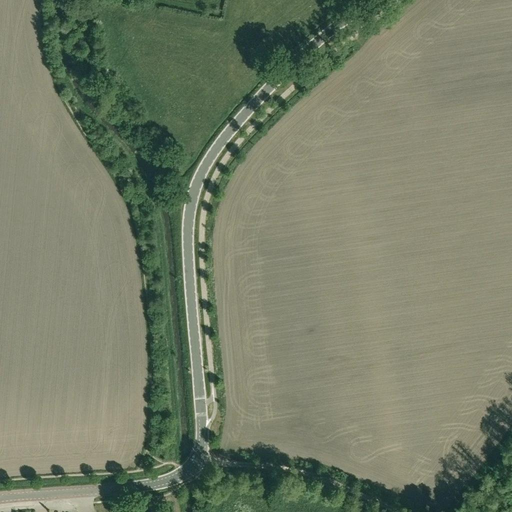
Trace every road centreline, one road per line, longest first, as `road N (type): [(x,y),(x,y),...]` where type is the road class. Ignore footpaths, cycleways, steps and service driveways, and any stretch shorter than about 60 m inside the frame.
road 1 (tertiary): [(82,492),(158,484),(195,463),(200,406),(187,246),(198,177),(284,75),(379,0)]
road 2 (track): [(195,463),(323,479),(383,511)]
